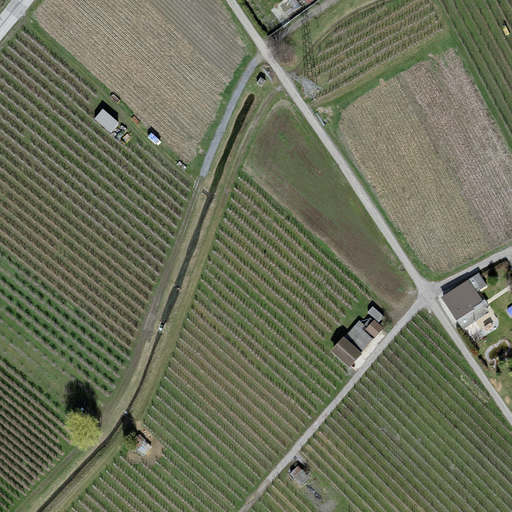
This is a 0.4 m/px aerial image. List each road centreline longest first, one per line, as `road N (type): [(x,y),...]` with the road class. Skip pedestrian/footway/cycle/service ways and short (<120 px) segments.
road 1 (track): [(19,511),(93,433),(125,383),(204,167),(250,68),(333,0)]
road 2 (track): [(232,0),(511,421)]
road 3 (track): [(55,511),(137,415),(159,374),(259,95),(278,67)]
road 4 (track): [(241,511),(427,291),(511,244)]
